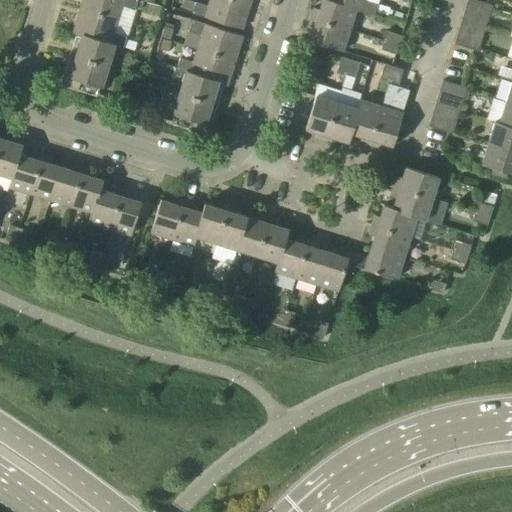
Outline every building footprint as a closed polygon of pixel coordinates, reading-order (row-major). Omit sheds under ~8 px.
[(135,10),(138,0),(83,0),(81,8),(119,19),(123,6),(135,10)] [(189,0),(183,0),(181,8),(193,11),(196,2),(189,0)] [(209,0),(208,5),(196,2),(193,11),(192,13),(242,29),(250,5),(232,0),(209,0)] [(374,15),(376,10),(343,0),(322,0),(320,9),(314,7),(312,15),(350,27),(356,10),(374,15)] [(366,0),(343,0),(376,10),(378,4),(366,0)] [(493,5),(486,3),(477,0),(467,0),(465,9),(489,16),(493,5)] [(119,19),(81,8),(73,33),(82,36),(82,35),(115,45),(123,48),(127,37),(114,33),(119,19)] [(485,28),(489,16),(465,9),(462,20),(485,28)] [(343,51),(350,27),(312,15),(308,27),(314,29),(310,40),(343,51)] [(198,48),(235,60),(243,35),(193,19),(189,31),(188,31),(184,44),(198,48)] [(482,39),(485,28),(462,20),(458,32),(482,39)] [(384,40),(399,44),(402,35),(387,31),(384,40)] [(478,51),(482,39),(458,32),(454,43),(478,51)] [(82,36),(76,55),(109,65),(115,45),(82,35),(82,36)] [(396,54),(399,44),(384,40),(381,49),(396,54)] [(198,48),(198,49),(193,62),(181,58),(178,69),(186,72),(186,71),(219,81),(218,82),(227,85),(235,60),(198,48)] [(102,87),(109,65),(76,55),(70,75),(65,74),(65,73),(64,72),(61,84),(97,96),(100,86),(102,87)] [(346,74),(351,59),(342,57),(337,71),(346,74)] [(355,77),(360,62),(351,59),(346,74),(355,77)] [(394,66),(392,66),(385,64),(380,78),(389,81),(394,66)] [(398,84),(403,69),(394,66),(389,81),(398,84)] [(186,72),(180,92),(212,102),(218,82),(219,81),(186,71),(186,72)] [(439,91),(463,99),(467,87),(443,80),(439,91)] [(460,110),(463,99),(439,91),(436,103),(460,110)] [(206,122),(212,102),(180,92),(173,113),(175,113),(172,123),(209,134),(212,122),(211,122),(211,124),(206,122)] [(326,141),(337,102),(316,96),(306,128),(317,132),(315,137),(326,141)] [(369,145),(382,106),(360,99),(357,109),(358,109),(351,133),(352,133),(361,136),(360,142),(369,145)] [(337,102),(326,141),(335,144),(337,138),(349,142),(352,133),(351,133),(358,109),(357,109),(337,102)] [(511,103),(505,102),(499,121),(499,122),(511,126),(511,103)] [(456,122),(460,110),(436,103),(432,114),(456,122)] [(393,146),(403,112),(382,106),(369,145),(380,148),(381,142),(393,146)] [(453,133),(456,122),(432,114),(429,126),(448,132),(453,133)] [(511,126),(499,122),(499,121),(495,120),(488,142),(511,148),(511,126)] [(20,154),(23,145),(12,141),(13,135),(4,132),(0,144),(0,173),(12,177),(20,154)] [(511,172),(511,148),(488,142),(482,163),(493,167),(491,172),(500,175),(502,170),(511,172)] [(30,193),(42,154),(33,151),(31,157),(20,154),(12,177),(9,187),(30,193)] [(51,199),(61,166),(50,163),(52,157),(42,154),(30,193),(51,199)] [(71,206),(83,167),(74,164),(72,170),(61,166),(51,199),(71,206)] [(432,198),(438,176),(406,166),(402,178),(397,176),(393,186),(432,198)] [(100,188),(101,189),(104,180),(92,176),(93,170),(83,167),(71,206),(91,212),(92,212),(100,188)] [(110,228),(122,189),(112,186),(110,192),(101,189),(100,188),(92,212),(91,212),(88,221),(110,228)] [(416,215),(416,217),(425,219),(432,198),(393,186),(390,196),(396,197),(393,207),(393,208),(416,215)] [(110,228),(131,234),(132,234),(141,202),(130,198),(132,192),(122,189),(110,228)] [(493,206),(496,194),(489,192),(486,204),(478,202),(475,211),(490,215),(493,206)] [(172,239),(184,200),(175,197),(173,203),(161,199),(151,232),(172,239)] [(438,197),(431,217),(442,220),(448,200),(438,197)] [(203,212),(202,212),(192,209),(194,203),(184,200),(172,239),(194,245),(197,237),(196,236),(203,212)] [(217,243),(229,204),(219,201),(217,206),(205,203),(202,212),(203,212),(196,236),(197,237),(217,243)] [(237,249),(247,216),(236,212),(238,207),(229,204),(217,243),(237,249)] [(410,236),(416,217),(416,215),(393,208),(393,207),(384,204),(380,216),(375,214),(372,224),(410,236)] [(487,224),(490,215),(475,211),(473,220),(487,224)] [(258,256),(270,217),(260,213),(258,219),(247,216),(237,249),(258,256)] [(286,238),(287,238),(289,229),(278,225),(279,220),(270,217),(258,256),(278,262),(279,262),(286,238)] [(404,256),(410,236),(372,224),(369,234),(374,235),(371,246),(404,256)] [(15,242),(19,227),(10,225),(6,239),(15,242)] [(15,242),(24,245),(29,230),(19,227),(15,242)] [(296,277),(308,239),(299,236),(297,241),(287,238),(286,238),(279,262),(278,262),(275,271),(296,277)] [(56,255),(61,240),(51,237),(47,252),(56,255)] [(317,284),(327,251),(316,247),(318,242),(308,239),(296,277),(317,284)] [(56,255),(65,258),(70,243),(61,240),(56,255)] [(468,254),(471,245),(456,240),(453,249),(468,254)] [(368,257),(358,254),(351,252),(351,253),(350,253),(347,262),(355,265),(397,278),(404,256),(371,246),(368,257)] [(351,253),(351,252),(340,248),(338,254),(327,251),(317,284),(339,290),(347,262),(350,253),(351,253)] [(465,263),(468,254),(453,249),(450,258),(465,263)] [(98,268),(103,252),(94,250),(89,265),(98,268)] [(98,268),(108,270),(112,255),(103,252),(98,268)] [(157,286),(162,271),(153,268),(148,283),(157,286)] [(157,286),(166,289),(171,274),(162,271),(157,286)] [(443,292),(446,283),(432,279),(429,288),(443,292)] [(199,299),(203,284),(194,281),(190,296),(199,299)] [(199,299),(208,301),(213,287),(203,284),(199,299)] [(240,311),(245,297),(235,294),(231,309),(240,311)] [(240,311),(249,314),(254,300),(245,297),(240,311)] [(282,325),(286,310),(277,307),(273,322),(282,325)] [(282,325),(291,327),(295,313),(286,310),(282,325)] [(319,320),(314,335),(324,338),(328,323),(319,320)]
